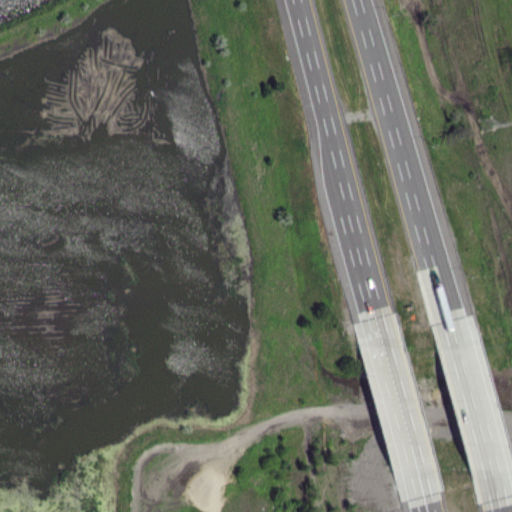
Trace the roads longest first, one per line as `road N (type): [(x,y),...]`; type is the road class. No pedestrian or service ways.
road 1 (motorway): [(449,337),(356,0)]
road 2 (motorway): [(296,0),(343,191)]
road 3 (motorway): [(343,191),(378,335)]
road 4 (motorway): [(488,479),(449,337)]
